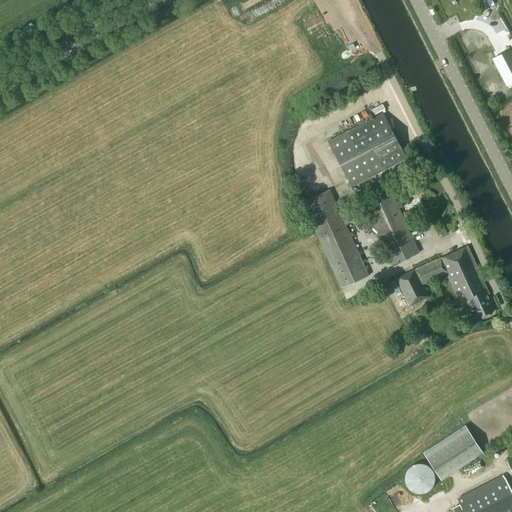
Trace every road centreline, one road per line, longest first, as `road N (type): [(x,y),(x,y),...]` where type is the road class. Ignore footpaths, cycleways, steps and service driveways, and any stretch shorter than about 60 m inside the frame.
road 1 (unclassified): [(511,316),(351,0)]
road 2 (secondary): [(511,186),(417,0)]
road 3 (secondary): [(0,88),(154,0)]
